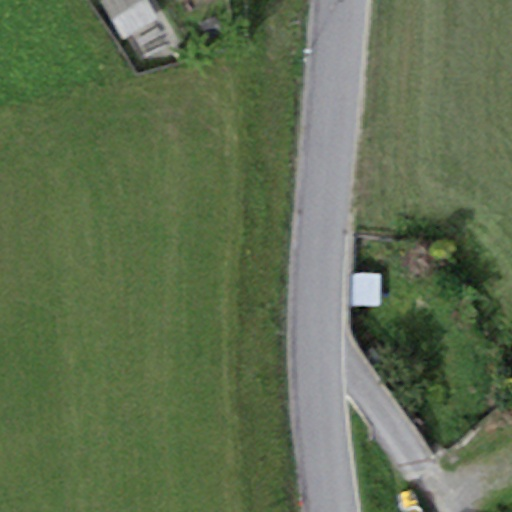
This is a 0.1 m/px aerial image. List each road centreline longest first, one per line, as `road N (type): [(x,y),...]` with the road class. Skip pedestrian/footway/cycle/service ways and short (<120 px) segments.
road 1 (unclassified): [(350,0),(350,66),(316,369),(328,511)]
road 2 (track): [(320,336),(456,511)]
